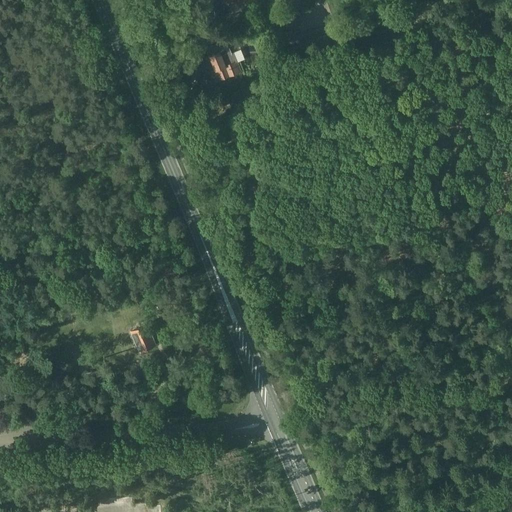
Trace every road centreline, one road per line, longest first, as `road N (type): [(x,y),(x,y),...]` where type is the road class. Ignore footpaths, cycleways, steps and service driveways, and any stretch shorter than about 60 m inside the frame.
road 1 (primary): [(275,420),(97,0)]
road 2 (unclassified): [(0,444),(275,420)]
